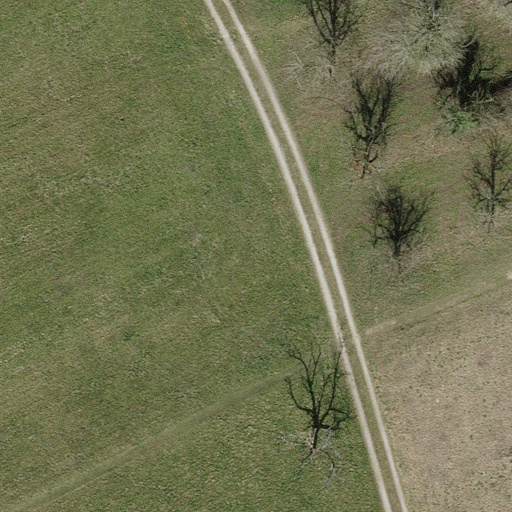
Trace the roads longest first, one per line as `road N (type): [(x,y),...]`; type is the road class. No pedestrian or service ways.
road 1 (track): [(221,0),(359,337),(407,511)]
road 2 (track): [(511,274),(359,337),(28,511)]
